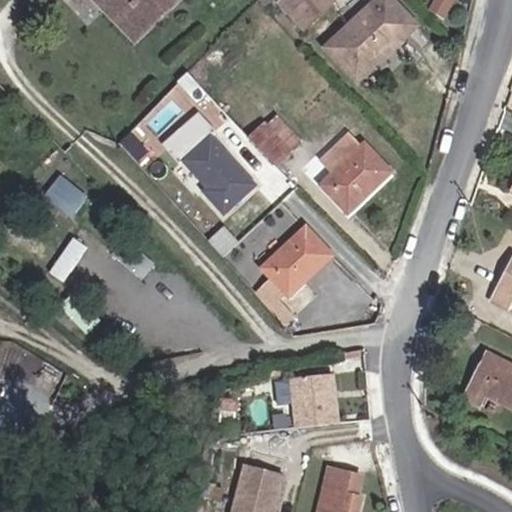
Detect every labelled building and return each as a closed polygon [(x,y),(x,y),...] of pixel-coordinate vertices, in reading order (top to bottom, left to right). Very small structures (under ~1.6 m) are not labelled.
[(98,0),(135,38),(174,0),(98,0)] [(335,0),(284,0),(281,3),(307,28),(336,1),(335,0)] [(358,80),(415,25),(391,0),(376,0),(326,47),(358,80)] [(448,14),(462,1),(461,0),(438,0),(437,2),(448,14)] [(249,136),(276,165),(291,151),(278,138),(282,133),(270,121),(265,125),(263,123),(249,136)] [(251,190),(230,167),(235,162),(210,135),(182,160),(207,187),(203,191),(244,237),(276,207),(256,185),(251,190)] [(347,212),(390,169),(365,143),(321,183),(347,212)] [(289,295),(332,255),(306,228),(262,268),(271,277),(255,292),(284,324),(295,315),(280,299),(287,293),(289,295)] [(68,280),(87,244),(71,236),(52,272),(68,280)] [(511,264),(493,301),(507,309),(511,300),(511,264)] [(511,408),(511,365),(488,354),(466,397),(481,405),(486,395),(511,408)] [(331,370),(289,375),(295,425),(337,420),(331,370)] [(74,398),(80,392),(74,387),(69,393),(74,398)] [(232,511),(274,511),(284,472),(245,462),(232,511)] [(360,480),(327,472),(319,505),(324,506),(322,511),(357,511),(360,501),(355,500),(360,480)]
